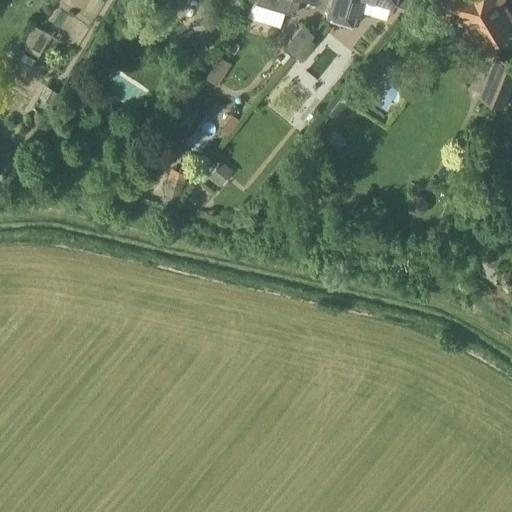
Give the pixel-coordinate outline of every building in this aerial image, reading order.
[(255,0),(246,15),(283,26),(287,11),(295,13),(298,0),(255,0)] [(332,0),(327,14),(358,23),(365,0),(373,0),(391,6),(392,2),(405,6),(409,0),(332,0)] [(508,28),(494,3),(494,0),(448,0),(446,11),(457,13),(456,16),(461,17),(462,15),(469,17),(472,23),(470,33),(479,46),(508,28)] [(212,15),(193,24),(195,28),(178,36),(190,59),(225,41),(212,15)] [(314,32),(302,23),(284,45),(295,55),(314,32)] [(35,25),(22,46),(39,55),(41,51),(32,46),(42,29),(35,25)] [(395,59),(381,51),(374,64),(388,72),(395,59)] [(21,59),(32,65),(36,59),(25,53),(21,59)] [(220,54),(206,76),(217,83),(232,62),(220,54)] [(511,79),(511,61),(495,55),(478,95),(502,105),(511,79)] [(339,124),(353,111),(342,100),(328,113),(339,124)] [(111,105),(100,112),(98,124),(108,131),(119,125),(121,112),(111,105)] [(222,159),(208,175),(220,185),(233,169),(222,159)] [(172,167),(164,193),(179,198),(187,172),(172,167)] [(427,201),(421,195),(414,196),(408,202),(408,209),(414,215),(421,215),(427,209),(427,201)]
